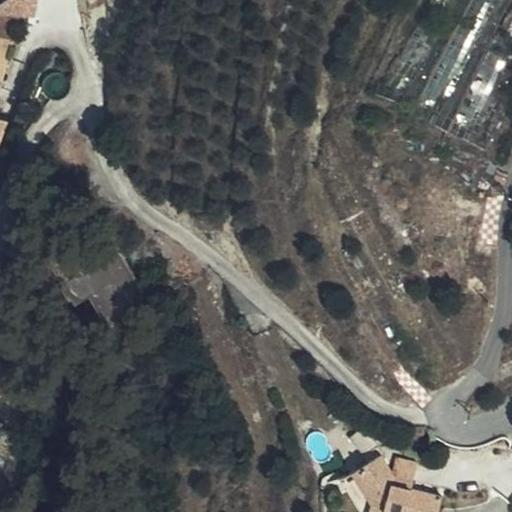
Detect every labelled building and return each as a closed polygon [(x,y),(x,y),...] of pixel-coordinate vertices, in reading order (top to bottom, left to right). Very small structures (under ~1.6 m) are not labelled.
[(511,0),(419,0),(373,90),(485,149),(511,97),(511,0)] [(37,45),(9,39),(6,39),(2,59),(0,65),(0,84),(25,90),(37,45)] [(0,180),(8,161),(14,163),(25,133),(0,122),(0,180)] [(62,265),(79,297),(94,289),(109,317),(148,296),(116,236),(62,265)] [(434,511),(442,486),(396,473),(401,469),(384,450),(359,466),(370,495),(385,496),(380,511),(434,511)]
